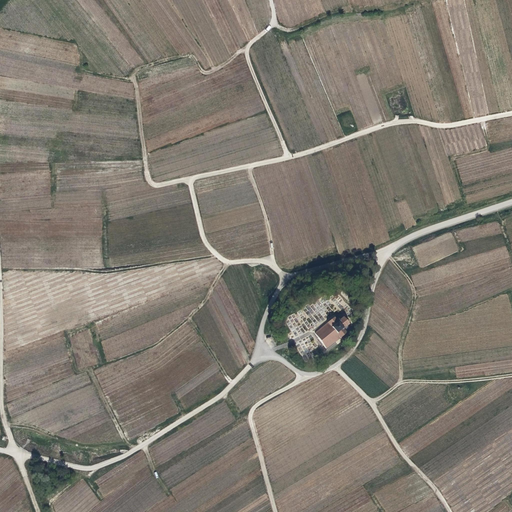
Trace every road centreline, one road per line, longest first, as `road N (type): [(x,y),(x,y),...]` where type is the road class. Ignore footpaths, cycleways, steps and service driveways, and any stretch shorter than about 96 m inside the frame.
road 1 (track): [(228,261),(209,248),(190,179),(150,179),(137,78),(84,70),(75,41),(0,27)]
road 2 (track): [(190,179),(389,125),(444,126),(511,113)]
road 3 (track): [(127,440),(90,368),(158,343),(186,320),(228,261),(272,261),(286,277)]
road 4 (track): [(251,365),(225,394),(115,460),(89,468),(0,449)]
road 5 (unclassified): [(263,352),(306,373),(334,365),(362,329),(389,250)]
road 6 (track): [(334,365),(372,401),(399,451),(450,511)]
road 7 (unclassified): [(389,250),(286,277),(262,324),(263,352)]
road 8 (track): [(271,0),(273,22),(246,53),(288,157)]
road 9 (track): [(277,511),(251,414),(306,373)]
road 10 (track): [(19,452),(9,428),(17,425),(90,444),(127,440),(136,449)]
road 11 (track): [(9,428),(1,403),(0,282)]
road 12 (track): [(372,401),(402,382),(511,375)]
road 13 (track): [(407,1),(328,13),(288,29),(272,23)]
road 14 (track): [(402,382),(399,352),(413,293),(386,254)]
road 15 (track): [(137,78),(133,72),(152,63),(192,56),(205,72),(246,53)]
road 16 (unclassified): [(511,202),(416,233),(389,250)]
road 17 (track): [(482,118),(488,149),(452,160),(470,216)]
